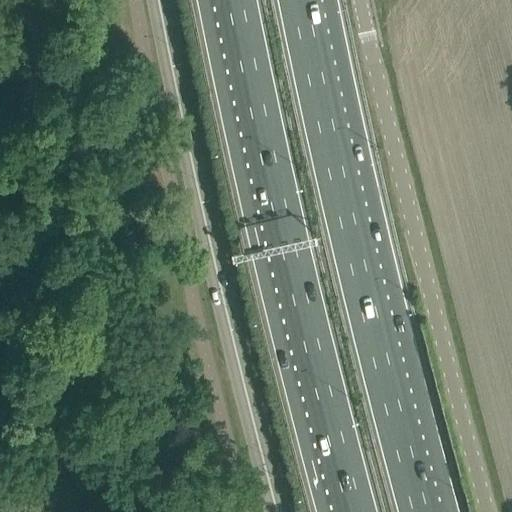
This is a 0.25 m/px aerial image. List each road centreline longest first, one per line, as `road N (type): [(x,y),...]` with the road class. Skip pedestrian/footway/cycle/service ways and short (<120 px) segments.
road 1 (unclassified): [(488,511),(359,0)]
road 2 (motorway): [(229,0),(356,511)]
road 3 (motorway): [(421,511),(298,0)]
road 4 (tertiary): [(157,0),(278,511)]
